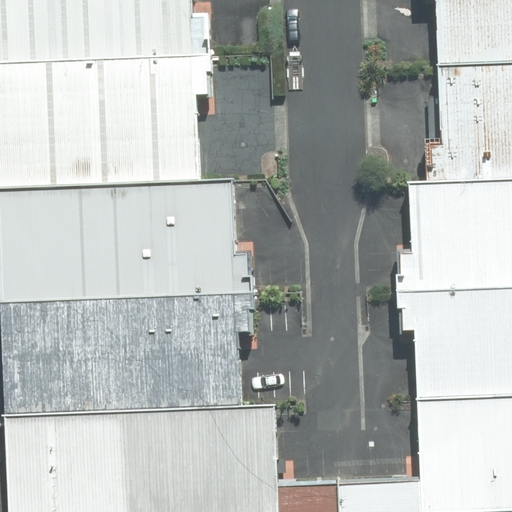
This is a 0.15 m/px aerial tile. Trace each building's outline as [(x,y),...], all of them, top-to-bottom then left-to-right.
[(3,0),(7,71),(207,63),(204,0),(3,0)] [(511,0),(429,0),(433,79),(511,75),(511,0)] [(12,193),(212,185),(207,63),(7,71),(9,132),(12,193)] [(511,75),(433,79),(437,189),(511,186),(511,75)] [(17,302),(251,294),(247,184),(212,185),(12,193),(14,237),(17,302)] [(511,186),(437,189),(404,191),(410,304),(511,299),(511,186)] [(20,412),(254,404),(251,294),(17,302),(19,368),(20,412)] [(511,299),(410,304),(415,416),(511,412),(511,299)] [(22,457),(24,511),(354,511),(354,487),(293,489),(290,401),(254,404),(20,412),(22,457)] [(511,511),(511,412),(415,416),(418,484),(354,487),(354,511),(511,511)]
